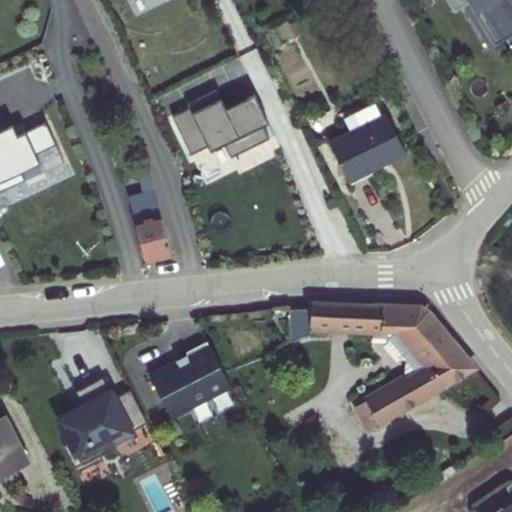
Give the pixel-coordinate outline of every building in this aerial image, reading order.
[(511,0),(448,0),(458,14),(464,10),(491,52),(511,38),(511,0)] [(215,90),(188,104),(209,145),(222,140),(230,154),(268,136),(261,122),(266,119),(253,92),(223,106),(215,90)] [(344,120),(350,132),(382,117),(376,105),(344,120)] [(350,132),(330,142),(352,185),(371,175),(369,171),(404,154),(385,115),(382,117),(350,132)] [(0,126),(0,188),(24,179),(20,168),(38,160),(34,151),(54,143),(44,122),(16,135),(10,123),(0,127),(0,126)] [(149,170),(138,172),(143,192),(128,196),(146,261),(172,254),(149,170)] [(387,343),(401,359),(405,360),(404,374),(406,378),(355,407),(369,429),(475,368),(428,311),(420,306),(362,304),(311,302),(311,308),(291,309),(292,339),(311,333),(312,326),(372,329),(372,338),(387,339),(387,343)] [(171,420),(231,389),(207,342),(147,374),(171,420)] [(81,401),(52,416),(77,467),(117,445),(114,438),(133,428),(145,423),(129,390),(116,396),(111,386),(107,388),(101,377),(76,391),(81,401)] [(0,418),(0,475),(27,462),(5,416),(0,418)] [(511,511),(511,483),(507,488),(511,495),(511,500),(493,511),(511,511)]
